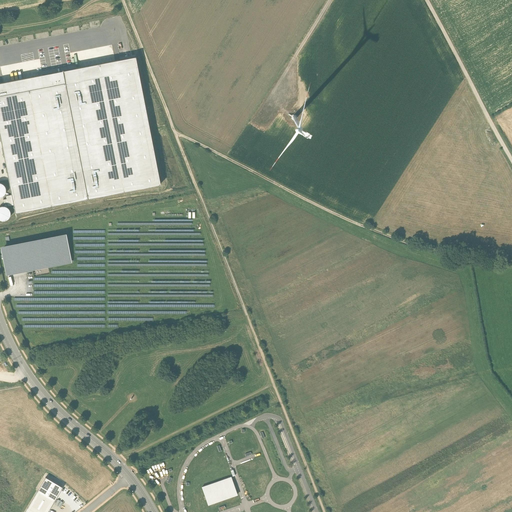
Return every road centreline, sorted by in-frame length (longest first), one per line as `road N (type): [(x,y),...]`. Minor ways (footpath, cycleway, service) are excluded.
road 1 (track): [(324,511),(122,0)]
road 2 (track): [(511,266),(357,224),(174,132)]
road 3 (tertiary): [(129,476),(37,389),(0,327)]
road 4 (track): [(511,160),(427,0)]
road 5 (track): [(273,384),(116,462)]
road 6 (track): [(255,121),(330,0)]
